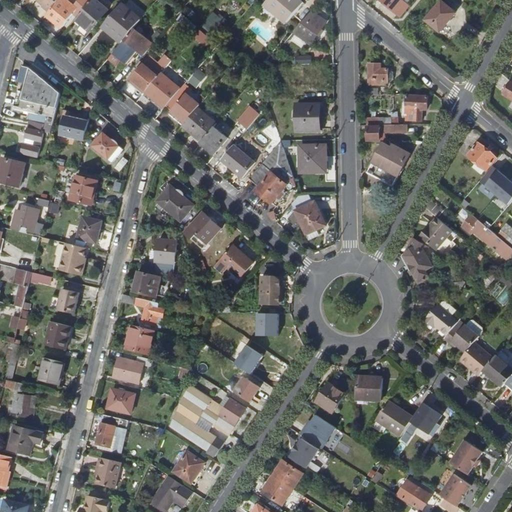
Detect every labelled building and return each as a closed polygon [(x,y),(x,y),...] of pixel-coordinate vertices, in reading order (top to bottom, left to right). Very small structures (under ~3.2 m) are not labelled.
[(40,0),(44,3),(43,4),(42,5),(49,11),(58,0),(40,0)] [(62,27),(68,20),(74,13),(78,16),(88,4),(83,0),(76,0),(73,4),(68,0),(58,0),(59,1),(47,14),(62,27)] [(107,11),(94,0),(91,0),(88,4),(78,16),(75,19),(81,24),(76,30),(85,37),(107,11)] [(301,2),(298,0),(267,0),(263,6),(284,22),(301,2)] [(382,0),(401,15),(410,5),(404,0),(382,0)] [(171,2),(167,8),(173,13),(177,7),(171,2)] [(103,26),(122,42),(134,28),(141,19),(122,3),(103,26)] [(457,14),(443,3),(428,20),(442,32),(457,14)] [(164,24),(173,13),(167,8),(158,19),(164,24)] [(317,33),(322,26),(325,22),(312,11),(299,26),(297,29),(311,40),(317,33)] [(68,20),(72,23),(75,19),(78,16),(74,13),(68,20)] [(211,26),(219,32),(227,23),(219,16),(211,26)] [(188,20),(185,23),(191,28),(194,24),(188,20)] [(182,40),(191,28),(185,23),(176,35),(182,40)] [(109,57),(116,64),(121,58),(127,63),(137,50),(143,56),(153,44),(134,28),(122,42),(109,57)] [(389,82),(389,66),(381,67),(381,62),(370,62),(371,82),(389,82)] [(146,63),(132,80),(146,92),(160,75),(146,63)] [(329,79),(329,64),(303,64),(303,68),(297,68),(297,78),(329,79)] [(39,115),(37,122),(53,126),(62,94),(32,68),(23,70),(20,86),(27,88),(24,100),(17,99),(15,109),(39,115)] [(146,92),(164,108),(166,106),(181,89),(162,73),(160,75),(146,92)] [(130,83),(143,95),(146,92),(132,80),(130,83)] [(170,115),(183,125),(200,105),(181,89),(166,106),(173,111),(170,115)] [(408,93),(406,118),(423,119),(423,107),(428,108),(429,95),(408,93)] [(239,120),(248,128),(261,113),(251,105),(239,120)] [(298,131),(322,131),(322,105),(298,105),(298,131)] [(195,131),(204,138),(214,127),(219,121),(205,108),(189,127),(194,132),(195,131)] [(62,135),(86,141),(90,123),(66,117),(62,135)] [(38,131),(52,134),(53,126),(37,122),(30,121),(22,153),(38,156),(40,147),(34,145),(38,131)] [(409,130),(409,124),(380,124),(381,125),(369,126),(370,140),(381,140),(381,131),(409,130)] [(228,138),(214,127),(204,138),(202,141),(216,152),(228,138)] [(109,158),(112,154),(119,146),(104,132),(94,144),(109,158)] [(258,158),(237,141),(222,159),(243,177),(258,158)] [(273,202),(295,176),(282,141),(251,176),(261,185),(258,190),(273,202)] [(413,152),(394,141),(391,145),(386,142),(370,169),(395,183),(413,152)] [(498,158),(480,143),(469,155),(487,171),(498,158)] [(123,149),(119,146),(112,154),(116,157),(123,149)] [(327,148),(304,148),(304,173),(328,173),(327,148)] [(0,170),(0,181),(20,186),(26,163),(3,157),(0,170)] [(511,178),(500,168),(486,184),(509,205),(511,201),(511,178)] [(71,199),(91,204),(97,180),(77,175),(71,199)] [(171,187),(157,203),(181,223),(194,206),(171,187)] [(496,201),(480,187),(469,200),(485,213),(496,201)] [(315,203),(312,194),(301,194),(294,202),(299,211),(296,212),(290,220),(293,223),(297,225),(301,227),(304,225),(308,234),(323,227),(322,224),(326,222),(317,202),(315,203)] [(38,204),(49,206),(51,201),(40,198),(38,204)] [(23,231),(29,233),(30,228),(24,227),(25,224),(33,226),(31,230),(37,231),(40,221),(43,209),(27,205),(25,211),(19,210),(15,229),(23,231)] [(205,214),(187,235),(205,250),(222,228),(205,214)] [(98,241),(101,231),(103,220),(83,215),(77,242),(86,244),(87,241),(98,243),(98,241)] [(489,229),(474,216),(469,222),(484,235),(489,229)] [(422,237),(442,254),(453,242),(450,239),(456,232),(438,217),(422,237)] [(511,226),(507,223),(502,229),(509,235),(505,239),(511,244),(511,243),(511,226)] [(499,233),(505,239),(509,235),(502,229),(499,233)] [(429,246),(415,239),(405,256),(420,281),(430,276),(428,272),(433,269),(428,255),(429,246)] [(162,241),(159,271),(177,276),(180,241),(162,241)] [(88,247),(67,242),(61,270),(83,275),(86,264),(84,264),(86,256),(88,247)] [(248,256),(235,245),(216,268),(224,275),(230,267),(241,277),(252,264),(246,259),(248,256)] [(21,284),(16,305),(22,307),(24,307),(30,280),(32,272),(20,269),(16,283),(21,284)] [(38,281),(40,274),(33,272),(32,272),(30,280),(38,281)] [(212,281),(209,272),(199,275),(202,282),(202,284),(212,281)] [(163,278),(145,273),(142,283),(138,283),(136,292),(158,297),(163,278)] [(282,288),(285,284),(285,278),(264,279),(264,305),(281,304),(282,288)] [(439,282),(440,292),(452,291),(451,283),(451,281),(439,282)] [(451,283),(452,291),(468,289),(467,281),(451,283)] [(58,308),(74,312),(79,291),(62,287),(58,308)] [(159,308),(161,303),(125,294),(123,301),(147,307),(143,323),(155,326),(157,319),(164,321),(167,310),(159,308)] [(437,324),(449,334),(457,325),(460,322),(439,305),(427,320),(435,327),(437,324)] [(30,311),(23,310),(21,320),(28,321),(30,311)] [(258,336),(279,337),(280,314),(259,314),(258,336)] [(162,327),(164,321),(157,319),(155,326),(162,327)] [(484,328),(474,320),(470,320),(466,325),(466,324),(462,329),(457,325),(449,334),(445,339),(450,343),(453,341),(458,345),(467,352),(476,342),(481,336),(484,332),(484,328)] [(46,344),(66,349),(71,326),(52,321),(46,344)] [(151,354),(157,331),(134,325),(128,348),(151,354)] [(461,360),(480,376),(485,370),(495,358),(476,342),(467,352),(461,360)] [(11,381),(20,345),(19,344),(15,343),(11,362),(6,379),(11,381)] [(248,346),(237,364),(253,375),(265,356),(248,346)] [(510,357),(502,350),(497,356),(505,362),(510,357)] [(511,375),(511,368),(505,362),(497,356),(495,358),(485,370),(503,385),(506,382),(511,375)] [(41,379),(60,384),(65,362),(46,357),(41,379)] [(153,365),(155,361),(139,357),(138,361),(120,357),(115,377),(140,384),(145,363),(153,365)] [(253,400),(256,394),(261,387),(247,378),(239,391),(253,400)] [(373,401),(378,402),(382,402),(383,379),(359,378),(357,398),(373,399),(373,401)] [(402,393),(415,402),(424,389),(408,378),(402,387),(404,389),(402,393)] [(25,389),(27,384),(11,381),(6,379),(5,385),(11,386),(25,389)] [(321,402),(336,412),(347,395),(332,384),(321,402)] [(7,406),(11,386),(5,385),(0,404),(7,406)] [(217,455),(225,442),(209,431),(214,423),(231,434),(248,408),(229,396),(223,405),(192,385),(186,395),(172,427),(217,455)] [(137,394),(114,388),(109,408),(132,414),(137,394)] [(7,406),(0,404),(0,405),(0,411),(15,414),(16,413),(28,416),(32,395),(19,392),(17,404),(14,404),(14,407),(7,406)] [(400,409),(389,402),(378,419),(402,436),(411,421),(415,416),(402,407),(400,409)] [(442,414),(424,403),(415,416),(411,421),(433,435),(439,427),(436,424),(442,414)] [(127,429),(130,420),(105,414),(98,443),(110,446),(114,432),(115,427),(127,429)] [(307,426),(302,434),(324,448),(337,427),(319,415),(314,422),(310,428),(307,426)] [(10,448),(31,453),(34,440),(42,441),(44,431),(14,425),(10,448)] [(118,433),(114,432),(110,446),(98,443),(97,447),(114,451),(118,433)] [(294,453),(291,457),(308,468),(320,451),(303,440),(299,446),(298,446),(293,452),(294,453)] [(452,463),(470,474),(476,466),(478,467),(483,460),(480,458),(485,452),(467,440),(452,463)] [(206,463),(188,452),(175,471),(193,483),(206,463)] [(12,471),(15,457),(0,453),(0,487),(6,489),(7,486),(11,487),(15,472),(12,471)] [(122,462),(101,457),(98,468),(101,469),(98,483),(116,488),(122,462)] [(224,459),(221,465),(227,469),(231,463),(224,459)] [(284,461),(274,476),(294,489),(304,474),(284,461)] [(455,473),(441,495),(450,500),(458,506),(472,484),(455,473)] [(186,507),(196,492),(170,475),(153,503),(166,511),(168,511),(176,501),(186,507)] [(285,504),(294,489),(274,476),(264,491),(285,504)] [(399,495),(423,511),(433,496),(409,479),(399,495)] [(82,511),(108,511),(110,502),(88,496),(84,509),(83,509),(82,511)] [(2,511),(27,511),(29,506),(5,500),(2,511)] [(453,511),(457,511),(461,507),(450,500),(446,507),(453,511)]
